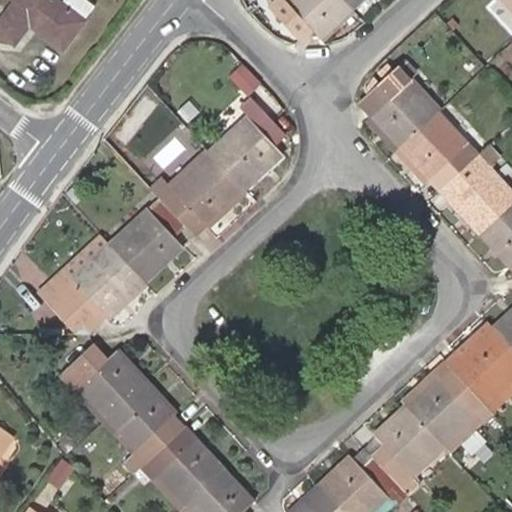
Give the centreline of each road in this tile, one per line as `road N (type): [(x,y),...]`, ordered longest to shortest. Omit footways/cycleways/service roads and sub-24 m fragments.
road 1 (residential): [(467,288),(290,458),(160,325),(337,155)]
road 2 (tertiary): [(55,153),(181,0)]
road 3 (residential): [(337,155),(467,288)]
road 4 (residential): [(310,97),(415,0)]
road 5 (residential): [(310,97),(211,0)]
